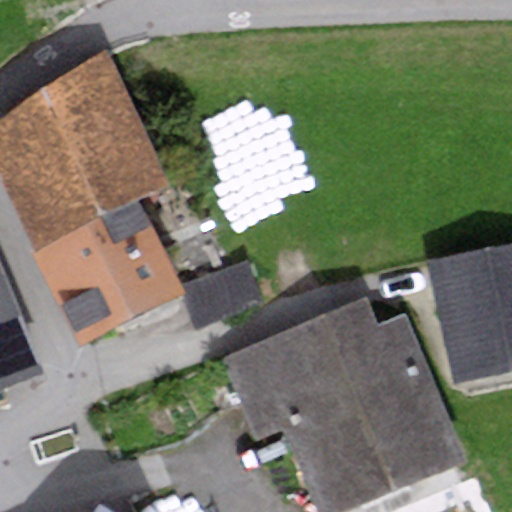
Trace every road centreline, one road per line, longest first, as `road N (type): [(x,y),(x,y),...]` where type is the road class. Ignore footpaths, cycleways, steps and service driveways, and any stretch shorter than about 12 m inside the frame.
road 1 (residential): [(142,15),(511,7)]
road 2 (unknown): [(76,389),(282,318)]
road 3 (residential): [(142,15),(61,47),(0,96)]
